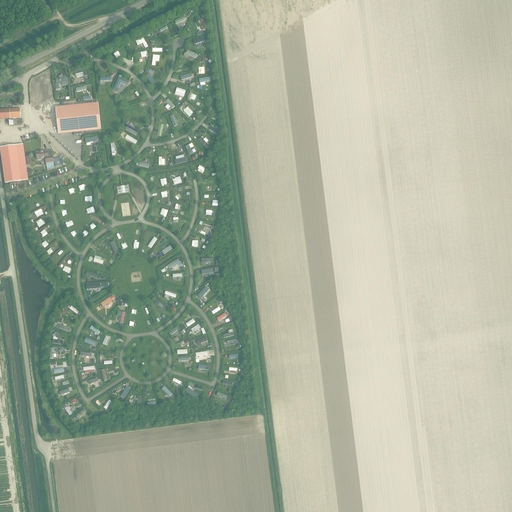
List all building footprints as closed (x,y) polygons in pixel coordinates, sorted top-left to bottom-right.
[(183,15),(174,20),(176,24),(185,19),(183,15)] [(196,54),(186,50),(185,53),(195,58),(196,54)] [(74,70),(75,74),(83,72),(84,76),(88,75),(85,67),(74,70)] [(61,82),(62,86),(68,85),(67,78),(65,75),(58,80),(58,78),(55,78),(56,83),(54,83),(55,89),(59,88),(59,84),(61,82)] [(175,106),(168,98),(165,101),(172,109),(175,106)] [(97,104),(55,108),(58,134),(100,129),(97,104)] [(20,109),(0,110),(0,119),(10,119),(10,121),(13,120),(13,118),(20,118),(20,109)] [(220,131),(211,126),(209,129),(218,135),(220,131)] [(137,141),(127,135),(125,138),(135,144),(137,141)] [(208,145),(201,137),(199,139),(206,147),(208,145)] [(22,144),(15,145),(21,181),(28,180),(26,171),(22,144)] [(21,181),(15,145),(0,147),(0,149),(5,183),(21,181)] [(47,150),(36,152),(37,160),(45,158),(46,163),(53,162),(52,155),(48,156),(47,150)] [(202,174),(205,168),(200,165),(196,170),(202,174)] [(182,182),(180,176),(172,179),(174,185),(182,182)] [(117,187),(118,194),(129,192),(128,185),(117,187)] [(43,214),(40,209),(34,212),(36,217),(43,214)] [(39,227),(45,223),(42,218),(36,222),(39,227)] [(157,239),(154,237),(147,246),(151,249),(157,239)] [(119,252),(114,241),(110,243),(115,254),(119,252)] [(170,245),(162,251),(164,254),(172,249),(170,245)] [(61,260),(56,256),(52,260),(58,265),(61,260)] [(178,259),(167,265),(170,269),(181,263),(178,259)] [(67,263),(64,268),(71,272),(73,267),(67,263)] [(208,289),(206,287),(200,294),(202,296),(208,289)] [(110,297),(100,303),(103,307),(112,301),(110,297)] [(165,308),(157,300),(155,303),(163,310),(165,308)] [(79,312),(71,306),(69,309),(77,314),(79,312)] [(225,312),(217,318),(219,321),(227,316),(225,312)] [(195,317),(187,323),(189,326),(197,321),(195,317)] [(178,330),(176,327),(168,332),(171,335),(178,330)] [(96,342),(86,338),(84,342),(94,346),(96,342)] [(107,368),(100,370),(104,381),(109,380),(106,370),(108,370),(107,368)] [(172,394),(164,386),(161,389),(169,397),(172,394)] [(130,389),(127,387),(121,397),(125,399),(130,389)] [(197,393),(188,387),(186,390),(194,397),(197,393)] [(103,408),(106,410),(112,402),(109,400),(103,408)] [(67,406),(64,408),(69,416),(72,414),(69,409),(70,409),(69,407),(68,407),(67,406)] [(83,409),(75,416),(78,419),(86,412),(83,409)]
